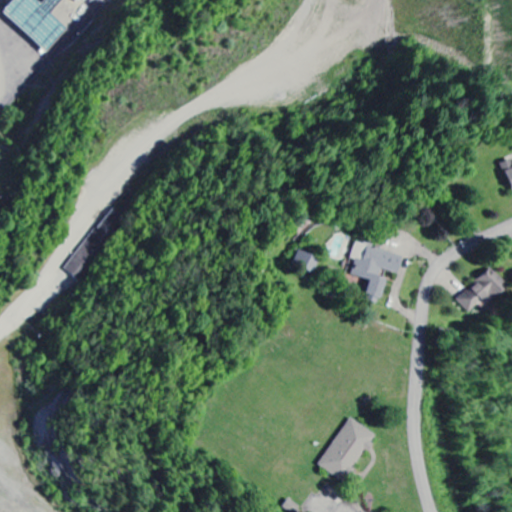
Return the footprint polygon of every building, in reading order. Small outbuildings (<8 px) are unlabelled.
[(5,0),(0,6),(0,8),(45,47),(65,24),(47,9),(54,0),(5,0)] [(502,164),(511,192),(511,191),(511,166),(510,161),(502,164)] [(399,275),(404,257),(355,244),(351,263),(355,264),(352,277),(370,282),(365,302),(380,306),(387,280),(380,278),(382,271),(399,275)] [(313,276),(320,262),(300,251),(293,265),(313,276)] [(457,301),(468,314),(477,306),(481,310),(506,287),(491,270),(457,301)] [(319,467),(345,484),(377,436),(351,419),(319,467)]
